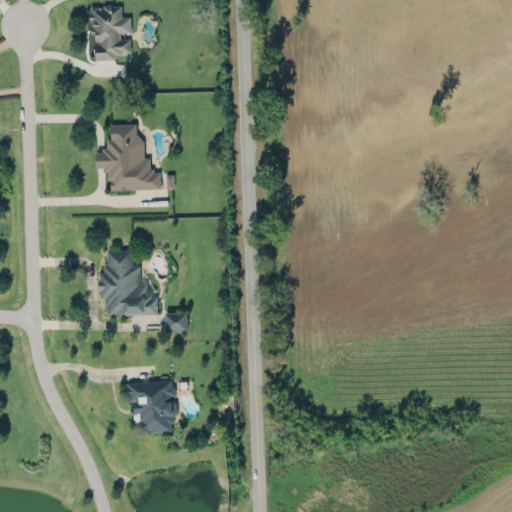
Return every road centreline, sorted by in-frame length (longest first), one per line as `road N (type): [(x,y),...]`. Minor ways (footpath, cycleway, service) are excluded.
road 1 (tertiary): [(242,0),(262,511)]
road 2 (residential): [(100,511),(32,348),(22,32)]
